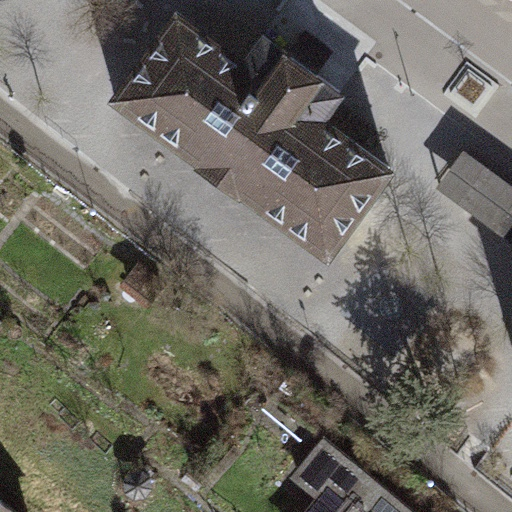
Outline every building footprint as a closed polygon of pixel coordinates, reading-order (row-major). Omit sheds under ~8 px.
[(168,4),(97,97),(323,268),(398,170),(326,116),(342,95),(300,63),(258,31),(238,57),(168,4)] [(511,191),(458,151),(432,185),(511,245),(511,191)] [(158,287),(132,266),(118,284),(143,305),(158,287)] [(412,511),(327,440),(292,480),(316,501),(305,511),(412,511)] [(144,463),(140,467),(128,467),(120,477),(121,487),(130,494),(141,493),(149,483),(147,472),(150,469),(144,463)] [(0,511),(17,511),(0,499),(0,511)]
